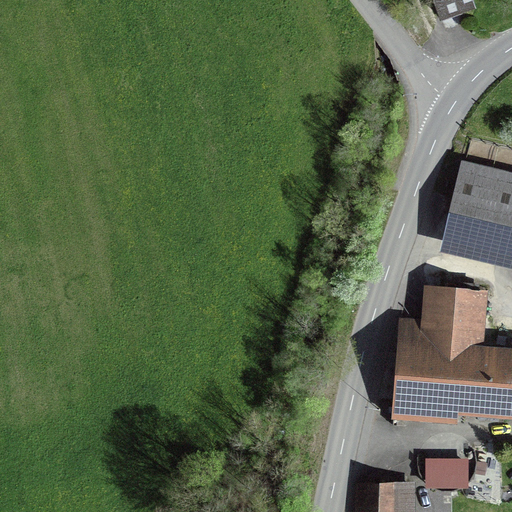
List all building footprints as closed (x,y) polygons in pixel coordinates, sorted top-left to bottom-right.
[(467,0),(436,0),(442,17),(471,8),(467,0)] [(511,174),(461,163),(440,256),(511,272),(511,174)] [(421,320),(398,318),(391,422),(396,423),(395,425),(406,426),(406,424),(458,427),(458,420),(511,423),(511,351),(485,350),(488,293),(479,293),(480,286),(458,284),(457,289),(423,287),(421,320)] [(469,491),(469,460),(425,460),(425,491),(469,491)] [(415,511),(416,483),(354,483),(353,511),(415,511)] [(440,500),(444,500),(444,503),(452,503),(452,496),(448,496),(448,494),(440,494),(440,500)]
